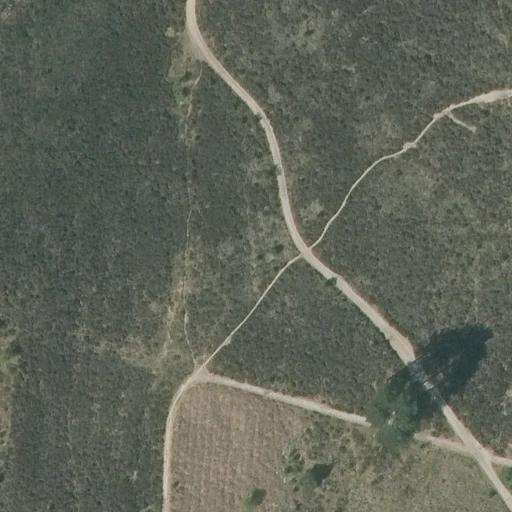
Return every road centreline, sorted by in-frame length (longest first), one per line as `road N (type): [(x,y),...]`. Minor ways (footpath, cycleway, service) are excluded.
road 1 (track): [(511,461),(159,362),(178,8)]
road 2 (track): [(511,501),(415,363),(287,228),(279,150),(178,0)]
road 3 (track): [(159,362),(149,511)]
